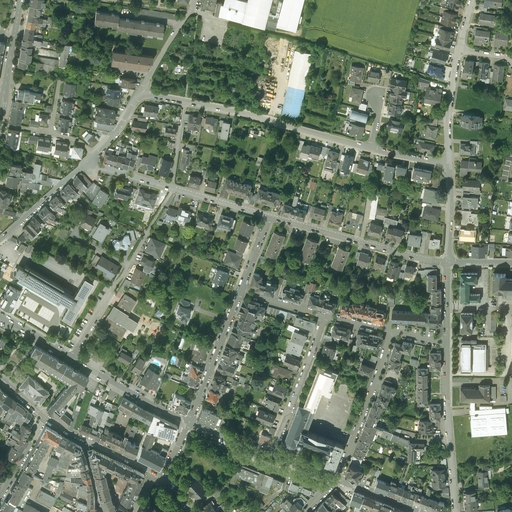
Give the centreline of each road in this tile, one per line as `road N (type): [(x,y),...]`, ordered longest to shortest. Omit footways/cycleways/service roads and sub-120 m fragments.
road 1 (residential): [(371,148),(138,93)]
road 2 (residential): [(269,216),(86,161)]
road 3 (residential): [(447,262),(269,216)]
road 4 (residential): [(455,511),(447,343)]
road 5 (residential): [(336,478),(393,332)]
road 6 (residential): [(324,317),(271,454)]
road 7 (residential): [(240,291),(189,421)]
road 8 (residential): [(189,421),(71,357)]
road 9 (residential): [(160,476),(44,417)]
